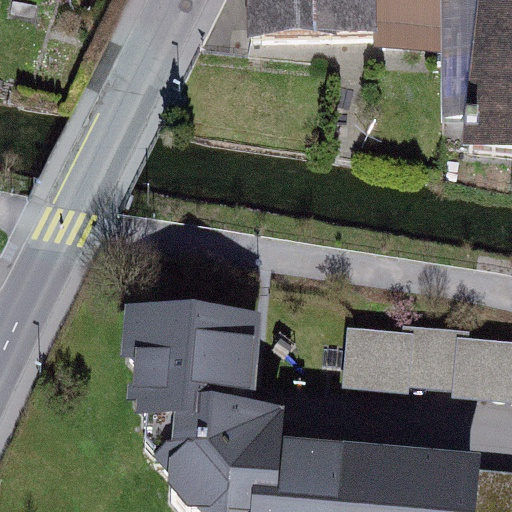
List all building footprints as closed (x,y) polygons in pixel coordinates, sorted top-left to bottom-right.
[(372,0),(251,0),(253,45),(374,42),(372,0)] [(511,0),(487,0),(473,128),(469,127),(468,137),(472,137),(470,154),(511,158),(511,0)] [(440,22),(408,20),(406,52),(439,54),(440,22)] [(511,330),(350,317),(345,381),(511,395),(511,330)] [(268,353),(148,342),(139,429),(202,511),(498,511),(500,496),(291,476),(294,446),(259,444),(268,353)]
